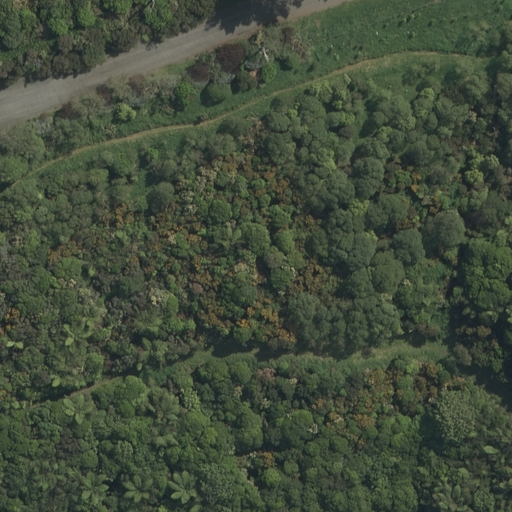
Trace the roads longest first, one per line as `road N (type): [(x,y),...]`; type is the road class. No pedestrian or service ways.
road 1 (track): [(0,420),(158,361),(241,356),(439,352),(511,402)]
road 2 (unclassified): [(0,112),(335,0)]
